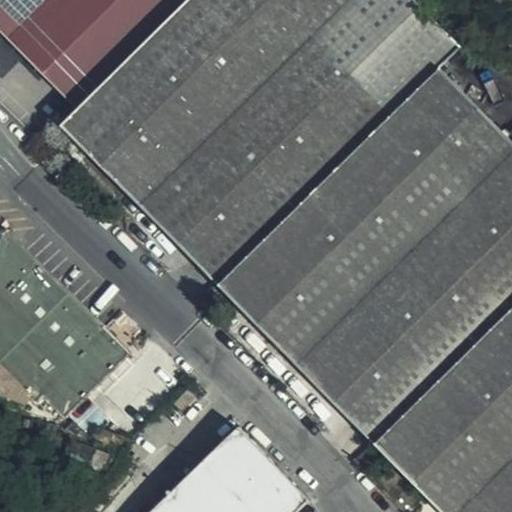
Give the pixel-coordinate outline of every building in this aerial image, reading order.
[(0,0),(0,31),(79,111),(191,0),(0,0)] [(460,48),(412,0),(191,0),(79,111),(61,127),(441,511),(511,511),(511,144),(439,69),(460,48)] [(66,417),(105,377),(131,353),(4,230),(0,237),(0,363),(7,370),(38,401),(45,395),(66,417)] [(163,385),(142,364),(128,377),(141,390),(136,395),(145,404),(163,385)] [(188,388),(174,404),(184,413),(198,397),(188,388)] [(297,511),(308,502),(240,429),(211,456),(152,511),(297,511)]
